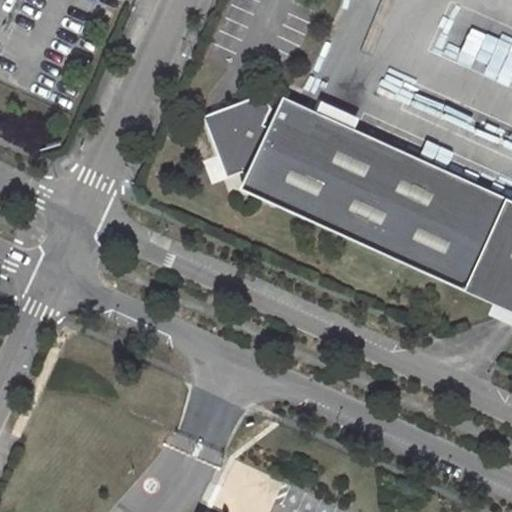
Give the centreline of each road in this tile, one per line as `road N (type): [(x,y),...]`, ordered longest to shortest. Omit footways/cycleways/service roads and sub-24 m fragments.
road 1 (unclassified): [(48,286),(511,490)]
road 2 (unclassified): [(511,412),(80,214)]
road 3 (unclassified): [(178,0),(80,214)]
road 4 (unknown): [(511,103),(365,45),(380,13)]
